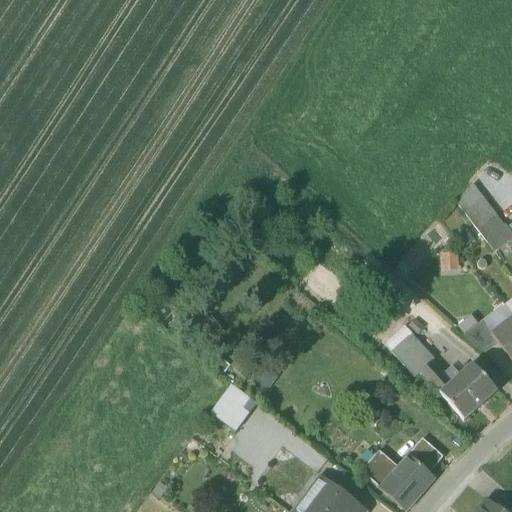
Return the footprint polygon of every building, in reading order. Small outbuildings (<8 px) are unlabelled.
[(455,204),(462,213),(481,198),(472,186),(455,204)] [(462,213),(470,222),(489,208),(481,198),(462,213)] [(470,222),(477,232),(496,217),(489,208),(470,222)] [(477,232),(484,242),(504,227),(496,217),(477,232)] [(511,235),(505,226),(504,227),(484,242),(492,252),(511,236),(511,235)] [(511,364),(511,321),(492,337),(511,364)] [(463,336),(484,355),(494,347),(478,325),(463,336)] [(389,354),(413,380),(419,374),(431,363),(407,337),(389,354)] [(419,374),(439,396),(451,385),(431,363),(419,374)] [(472,366),(451,385),(439,396),(463,422),(496,393),(472,366)] [(209,416),(234,433),(247,416),(241,413),(248,403),(229,389),(209,416)] [(422,441),(408,457),(430,477),(445,460),(422,441)] [(408,457),(391,477),(380,490),(379,490),(404,511),(406,511),(434,480),(430,477),(408,457)] [(373,484),(380,490),(391,477),(374,462),(362,475),(373,484)] [(321,478),(295,511),(304,511),(327,482),(321,478)] [(362,511),(364,510),(327,482),(304,511),(362,511)] [(479,511),(499,511),(487,503),(479,511)]
